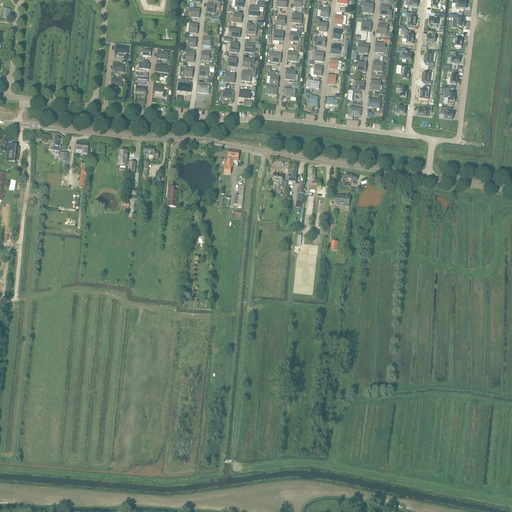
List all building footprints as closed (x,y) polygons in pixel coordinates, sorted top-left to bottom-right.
[(232,0),(232,5),(235,5),(235,7),(243,8),(243,0),(232,0)] [(277,0),(277,7),(286,8),(287,0),(277,0)] [(452,0),(452,4),(456,4),(455,8),(465,9),(465,8),(466,8),(467,1),(461,1),(461,0),(452,0)] [(207,4),(206,13),(214,14),(215,5),(207,4)] [(364,4),(363,13),(372,14),(374,5),(364,4)] [(380,6),(379,16),(389,17),(390,7),(380,6)] [(250,7),(249,16),(258,17),(259,8),(250,7)] [(321,8),(320,17),(328,18),(329,9),(321,8)] [(192,9),(191,17),(194,18),(199,18),(200,10),(195,9),(192,9)] [(407,13),(407,17),(408,18),(407,28),(412,28),(412,26),(415,27),(416,18),(412,17),(412,14),(407,13)] [(234,14),(233,23),(241,24),(242,15),(234,14)] [(293,14),(292,23),(301,24),(302,15),(293,14)] [(429,17),(428,24),(438,25),(439,18),(442,19),(443,15),(435,14),(434,17),(429,17)] [(451,15),(450,19),(453,19),(452,28),(456,29),(460,29),(460,28),(464,29),(464,28),(465,28),(465,25),(464,25),(465,20),(458,19),(459,16),(458,16),(451,15)] [(335,16),(334,24),(342,25),(343,16),(335,16)] [(278,17),(277,26),(284,26),(285,18),(278,17)] [(205,22),(204,31),(212,32),(213,28),(215,28),(216,23),(205,22)] [(362,22),(361,32),(370,33),(371,23),(362,22)] [(320,23),(319,32),(327,33),(328,24),(320,23)] [(190,24),(189,33),(192,33),(197,34),(198,25),(193,25),(190,24)] [(378,24),(377,34),(386,35),(388,26),(378,24)] [(248,25),(247,35),(256,36),(257,26),(248,25)] [(228,33),(228,37),(231,38),(239,39),(240,30),(233,29),(229,28),(228,33)] [(334,30),(333,39),(341,40),(342,31),(334,30)] [(274,31),(273,41),(283,42),(284,33),(274,31)] [(291,32),(289,42),(299,43),(300,33),(291,32)] [(427,35),(426,42),(435,43),(436,33),(432,32),(432,36),(427,35)] [(204,37),(203,46),(211,47),(212,38),(204,37)] [(189,38),(188,47),(190,47),(195,48),(196,39),(191,39),(189,38)] [(318,38),(317,46),(325,47),(326,39),(318,38)] [(455,38),(454,48),(461,49),(462,38),(455,38)] [(376,43),(375,53),(384,54),(385,44),(376,43)] [(231,44),(230,52),(237,53),(239,45),(231,44)] [(245,44),(244,53),(252,54),(253,45),(245,44)] [(359,44),(358,53),(368,55),(369,45),(363,44),(359,44)] [(332,45),(331,54),(339,55),(340,46),(332,45)] [(116,46),(115,53),(120,53),(128,54),(128,49),(129,49),(129,47),(127,47),(126,47),(121,46),(116,46)] [(202,52),(201,61),(209,62),(210,53),(202,52)] [(288,52),(287,61),(297,62),(298,53),(288,52)] [(313,52),(312,57),(316,57),(315,61),(323,62),(324,53),(316,52),(313,52)] [(401,52),(400,59),(411,60),(412,54),(401,52)] [(450,52),(450,57),(451,57),(451,63),(459,64),(460,57),(456,56),(456,53),(450,52)] [(183,56),(183,60),(186,61),(186,62),(189,62),(194,63),(194,54),(188,54),(187,53),(186,57),(183,56)] [(272,53),(271,63),(280,64),(281,54),(272,53)] [(425,55),(424,63),(425,63),(425,65),(428,65),(428,68),(433,68),(434,64),(432,64),(433,53),(428,53),(428,55),(425,55)] [(229,58),(228,67),(236,68),(237,59),(229,58)] [(244,59),(243,68),(251,68),(252,60),(244,59)] [(330,60),(329,69),(337,70),(338,61),(330,60)] [(357,62),(356,72),(365,73),(367,63),(357,62)] [(374,62),(373,71),(382,72),(383,63),(374,62)] [(114,65),(113,71),(121,72),(121,73),(123,73),(124,71),(123,71),(124,66),(114,65)] [(157,65),(156,72),(161,73),(168,73),(169,67),(161,66),(157,65)] [(200,67),(199,77),(208,78),(209,73),(214,73),(214,68),(209,68),(209,69),(200,67)] [(314,67),(313,76),(321,76),(322,68),(314,67)] [(185,68),(184,77),(192,78),(193,69),(185,68)] [(286,70),(285,80),(294,81),(295,71),(286,70)] [(403,70),(402,79),(408,80),(410,71),(403,70)] [(423,73),(422,82),(423,82),(423,83),(426,84),(425,86),(431,87),(432,83),(430,82),(431,72),(426,71),(426,73),(423,73)] [(451,71),(450,83),(457,84),(458,75),(457,75),(457,72),(451,71)] [(242,72),(241,81),(250,82),(251,79),(255,79),(255,73),(251,73),(242,72)] [(226,73),(225,83),(234,84),(235,74),(226,73)] [(329,75),(327,84),(332,85),(335,85),(336,76),(333,76),(329,75)] [(271,77),(270,85),(278,86),(278,77),(271,77)] [(112,79),(111,86),(116,87),(119,87),(122,88),(122,85),(121,85),(122,81),(117,80),(112,79)] [(307,81),(306,88),(309,88),(314,89),(319,89),(320,82),(315,82),(310,81),(307,81)] [(371,81),(370,90),(380,91),(381,82),(371,81)] [(353,82),(353,86),(356,87),(355,90),(355,94),(360,94),(360,91),(363,91),(364,83),(356,82),(353,82)] [(180,84),(179,92),(190,93),(191,85),(180,84)] [(198,86),(197,93),(209,95),(209,87),(198,86)] [(266,87),(265,95),(276,96),(277,88),(266,87)] [(420,90),(419,99),(428,100),(430,88),(423,87),(422,90),(420,90)] [(284,89),(283,97),(294,98),(295,90),(284,89)] [(442,92),(442,93),(445,93),(444,98),(448,99),(448,103),(452,103),(452,102),(455,103),(456,94),(450,93),(450,90),(443,89),(442,92)] [(240,91),(239,98),(248,99),(247,99),(250,100),(250,97),(250,92),(240,91)] [(310,96),(309,104),(317,105),(317,103),(318,97),(310,96)] [(369,100),(368,107),(379,109),(380,101),(369,100)] [(418,109),(418,115),(428,117),(429,112),(432,113),(432,107),(426,106),(426,109),(418,109)] [(441,107),(440,114),(444,114),(444,118),(453,119),(454,112),(451,112),(451,109),(441,107)] [(350,108),(349,115),(360,116),(361,109),(350,108)] [(49,150),(60,151),(61,145),(58,145),(59,138),(54,137),(54,142),(50,141),(49,146),(49,150)] [(87,155),(88,150),(88,145),(76,143),(75,150),(82,151),(82,155),(87,155)] [(17,147),(12,146),(10,161),(15,162),(15,161),(18,161),(19,148),(17,148),(17,147)] [(154,158),(158,159),(159,153),(154,152),(155,149),(145,147),(144,159),(147,160),(148,156),(154,157),(154,158)] [(128,151),(120,151),(119,165),(127,166),(129,166),(129,174),(134,174),(135,163),(129,163),(127,163),(128,151)] [(228,151),(227,159),(226,164),(225,164),(224,172),(230,173),(231,166),(233,166),(233,160),(235,160),(235,157),(238,158),(239,152),(228,151)] [(288,182),(296,183),(297,177),(296,177),(298,167),(292,166),(291,170),(290,170),(289,176),(288,180),(288,182)] [(317,190),(317,187),(318,183),(314,183),(315,169),(310,169),(309,178),(308,182),(311,183),(311,189),(317,190)] [(273,174),(272,182),(279,183),(279,187),(285,188),(286,181),(282,181),(283,176),(273,174)] [(347,174),(345,180),(349,181),(349,180),(353,181),(352,184),(355,185),(357,177),(347,174)] [(302,209),(305,184),(300,184),(299,190),(298,190),(297,193),(296,208),(302,209)] [(235,195),(234,205),(241,206),(243,186),(239,186),(238,195),(235,195)] [(170,188),(169,200),(164,200),(164,206),(168,207),(176,207),(177,192),(174,192),(174,191),(173,191),(174,188),(170,188)] [(342,206),(348,207),(349,198),(336,196),(335,204),(342,205),(342,206)] [(321,201),(320,213),(327,214),(329,202),(321,201)]
